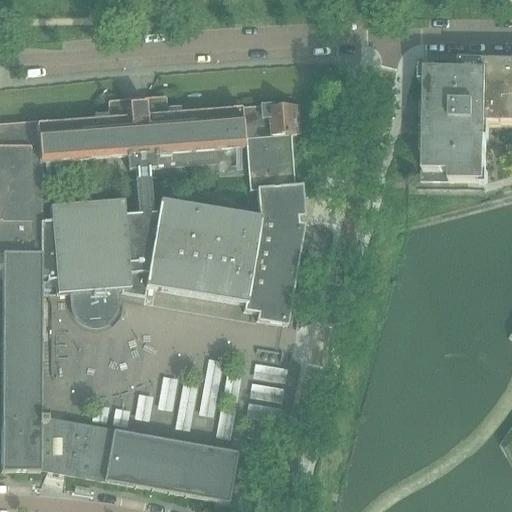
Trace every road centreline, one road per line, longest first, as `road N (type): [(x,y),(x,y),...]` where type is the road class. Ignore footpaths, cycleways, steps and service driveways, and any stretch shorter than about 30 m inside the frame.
road 1 (residential): [(279,511),(396,37)]
road 2 (unclassified): [(0,61),(396,37)]
